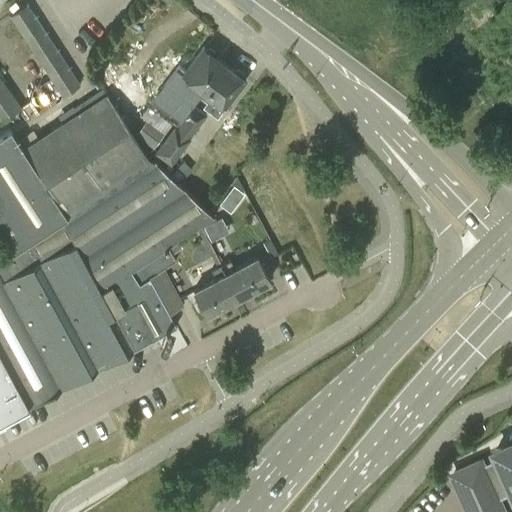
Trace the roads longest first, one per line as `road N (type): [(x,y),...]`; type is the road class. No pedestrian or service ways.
road 1 (primary): [(505,234),(362,376),(248,511)]
road 2 (unclassified): [(325,294),(313,292),(0,457)]
road 3 (primary): [(505,234),(335,69),(249,0)]
road 4 (primary): [(324,511),(511,310)]
